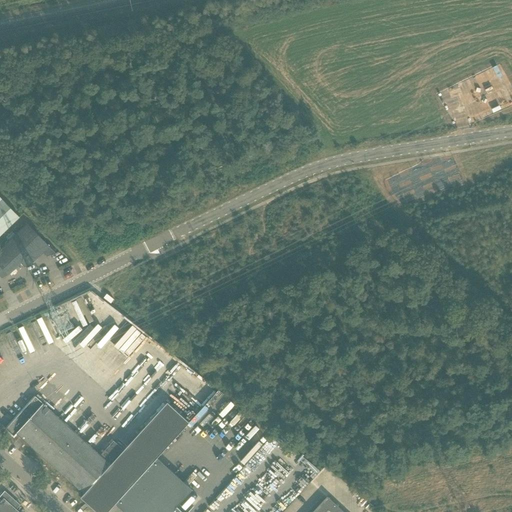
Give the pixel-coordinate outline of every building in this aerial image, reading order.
[(0,235),(19,218),(0,197),(0,235)] [(8,242),(25,259),(20,263),(24,267),(25,267),(31,264),(43,253),(47,257),(55,253),(49,247),(27,224),(8,242)] [(0,249),(0,276),(1,278),(2,278),(8,275),(20,263),(25,259),(8,242),(0,249)] [(106,294),(103,298),(110,304),(113,300),(106,294)] [(108,357),(126,372),(143,351),(121,332),(105,352),(109,355),(108,357)] [(185,383),(178,391),(196,408),(203,401),(185,383)] [(110,464),(35,396),(5,429),(13,437),(16,434),(83,495),(80,498),(95,511),(107,511),(115,504),(156,458),(189,423),(167,403),(110,464)] [(113,441),(101,455),(110,463),(122,449),(113,441)] [(181,511),(176,507),(192,490),(156,458),(115,504),(123,511),(181,511)] [(16,509),(20,505),(5,491),(0,496),(0,500),(1,501),(0,502),(0,511),(9,511),(14,507),(16,509)] [(343,511),(327,496),(312,511),(343,511)]
